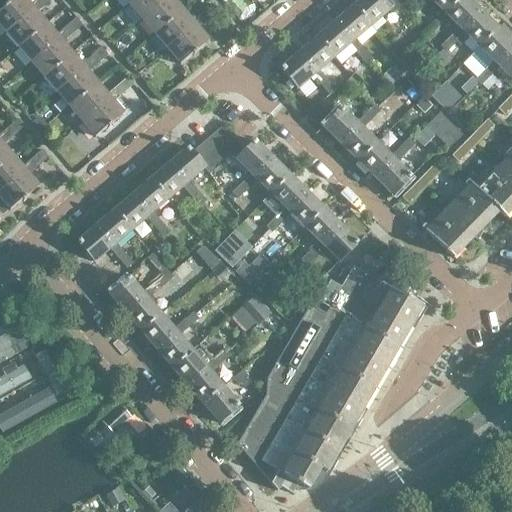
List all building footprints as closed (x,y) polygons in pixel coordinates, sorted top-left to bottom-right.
[(13,0),(0,11),(0,28),(4,34),(34,9),(37,12),(47,4),(43,0),(37,0),(31,5),(26,0),(13,0)] [(134,0),(129,5),(141,20),(165,0),(134,0)] [(165,0),(141,20),(154,35),(183,11),(173,0),(165,0)] [(245,12),(234,0),(229,6),(239,17),(245,12)] [(400,6),(394,0),(361,0),(353,7),(370,27),(388,12),(391,14),(400,6)] [(429,0),(444,14),(457,0),(429,0)] [(479,12),(467,0),(457,0),(444,14),(458,28),(449,38),(455,43),(456,42),(464,34),(461,31),(479,12)] [(218,13),(212,5),(202,14),(208,21),(218,13)] [(353,7),(335,23),(351,42),(349,45),(357,55),(364,49),(355,39),(370,27),(353,7)] [(34,9),(4,34),(17,49),(47,24),(37,12),(34,9)] [(183,11),(154,35),(166,50),(195,26),(198,29),(208,21),(202,14),(192,22),(183,11)] [(479,12),(461,31),(464,34),(456,42),(460,46),(468,37),(478,48),(497,29),(479,12)] [(82,26),(76,19),(66,27),(72,34),(82,26)] [(335,23),(316,38),(333,58),(349,45),(351,42),(335,23)] [(47,24),(17,49),(30,64),(59,38),(63,42),(72,34),(66,27),(57,35),(47,24)] [(195,26),(166,50),(179,65),(208,41),(198,29),(195,26)] [(478,48),(470,56),(484,71),(484,72),(489,77),(498,68),(495,65),(511,47),(511,44),(497,29),(478,48)] [(63,42),(59,38),(30,64),(42,79),(72,53),(63,42)] [(333,58),(316,38),(298,53),(315,73),(312,76),(321,86),(328,80),(325,77),(339,64),(333,58)] [(449,38),(440,47),(446,52),(455,43),(449,38)] [(511,47),(495,65),(498,68),(511,81),(511,47)] [(107,56),(101,49),(92,57),(98,64),(107,56)] [(372,59),(364,49),(357,55),(366,65),(372,59)] [(72,53),(42,79),(55,94),(85,68),(88,72),(98,64),(92,57),(82,65),(72,53)] [(315,73),(298,53),(279,69),(296,89),(312,76),(315,73)] [(408,70),(400,61),(383,76),(391,85),(408,70)] [(85,68),(55,94),(68,109),(97,83),(88,72),(85,68)] [(489,77),(484,72),(475,81),(480,86),(489,77)] [(132,86),(127,78),(117,87),(123,94),(132,86)] [(336,90),(328,80),(321,86),(330,96),(336,90)] [(447,80),(431,95),(446,110),(461,96),(447,80)] [(97,83),(68,109),(80,124),(110,98),(113,102),(123,94),(117,87),(107,95),(97,83)] [(358,96),(354,92),(347,99),(351,103),(358,96)] [(511,94),(498,109),(504,116),(511,108),(511,94)] [(110,98),(80,124),(93,139),(123,114),(113,102),(110,98)] [(431,107),(424,99),(416,106),(424,114),(431,107)] [(374,105),(364,115),(370,121),(380,110),(374,105)] [(323,129),(340,146),(359,128),(361,130),(370,121),(364,115),(355,124),(341,111),(323,129)] [(462,135),(440,113),(426,127),(449,149),(462,135)] [(487,120),(469,138),(476,145),(494,127),(487,120)] [(22,129),(16,122),(6,130),(12,137),(22,129)] [(340,146),(357,163),(375,145),(361,130),(359,128),(340,146)] [(240,147),(222,129),(215,135),(232,154),(240,147)] [(0,143),(2,146),(12,137),(6,130),(0,135),(0,143)] [(232,154),(215,135),(208,141),(223,159),(229,154),(230,155),(232,154)] [(409,138),(398,149),(404,155),(415,144),(409,138)] [(469,138),(451,157),(459,164),(476,145),(469,138)] [(223,159),(208,141),(200,148),(215,166),(223,159)] [(0,143),(0,166),(12,157),(2,146),(0,143)] [(240,147),(232,154),(230,155),(250,175),(254,178),(272,160),(255,143),(246,153),(240,147)] [(357,163),(374,180),(392,161),(395,164),(404,155),(398,149),(389,158),(375,145),(357,163)] [(215,166),(200,148),(193,153),(188,148),(169,164),(187,184),(182,188),(191,198),(198,192),(189,182),(205,169),(208,172),(215,166)] [(47,158),(41,151),(31,160),(38,167),(47,158)] [(471,186),(499,213),(504,219),(511,210),(511,152),(478,187),(474,184),(471,186)] [(12,157),(0,166),(0,192),(24,172),(28,176),(38,167),(31,160),(21,168),(12,157)] [(254,178),(250,175),(241,184),(247,190),(256,181),(271,195),(289,177),(272,160),(254,178)] [(392,161),(374,180),(391,197),(410,178),(395,164),(392,161)] [(437,162),(419,181),(425,187),(444,168),(437,162)] [(169,164),(151,179),(168,200),(182,188),(187,184),(169,164)] [(24,172),(0,192),(0,200),(9,211),(37,187),(28,176),(24,172)] [(289,177),(271,195),(284,209),(288,212),(306,194),(289,177)] [(151,179),(133,195),(150,215),(146,219),(154,229),(161,223),(153,213),(168,200),(151,179)] [(419,181),(402,198),(408,204),(425,187),(419,181)] [(433,208),(420,222),(424,226),(422,229),(445,252),(444,253),(447,255),(448,254),(453,259),(472,240),(477,242),(481,234),(480,233),(499,213),(471,186),(466,182),(463,185),(466,188),(455,200),(440,215),(433,208)] [(247,190),(241,184),(231,194),(237,200),(247,190)] [(206,202),(198,192),(191,198),(200,207),(206,202)] [(306,194),(288,212),(284,209),(275,218),(281,224),(291,215),(305,229),(323,211),(306,194)] [(133,195),(114,211),(131,231),(146,219),(150,215),(133,195)] [(96,226),(113,247),(109,250),(118,259),(124,254),(116,244),(131,231),(114,211),(96,226)] [(305,229),(318,242),(322,246),(340,228),(323,211),(305,229)] [(281,224),(275,218),(266,227),(272,233),(281,224)] [(170,233),(161,223),(154,229),(163,238),(170,233)] [(94,263),(109,250),(113,247),(96,226),(77,243),(94,263)] [(322,246),(318,242),(309,252),(315,258),(324,249),(339,264),(358,245),(340,228),(322,246)] [(233,236),(218,251),(229,263),(244,247),(233,236)] [(204,248),(201,248),(196,252),(212,270),(220,264),(204,248)] [(315,258),(309,252),(300,261),(306,267),(315,258)] [(124,254),(118,259),(127,270),(133,264),(124,254)] [(146,277),(158,291),(168,283),(167,282),(173,278),(153,254),(147,259),(151,265),(147,268),(151,273),(146,277)] [(248,267),(244,263),(235,272),(249,286),(269,265),(260,255),(248,267)] [(378,283),(354,268),(352,267),(340,288),(409,328),(421,307),(408,300),(409,299),(403,295),(403,297),(390,290),(398,278),(385,271),(378,283)] [(109,295),(125,314),(145,296),(148,299),(158,291),(152,285),(142,293),(129,278),(109,295)] [(330,282),(318,302),(328,308),(398,348),(409,328),(340,288),(330,282)] [(145,296),(125,314),(140,332),(161,315),(148,299),(145,296)] [(255,296),(231,318),(244,332),(269,311),(255,296)] [(309,305),(301,320),(386,369),(398,348),(328,308),(325,314),(309,305)] [(189,328),(199,319),(193,313),(183,321),(189,328)] [(161,315),(140,332),(156,350),(176,333),(179,336),(189,328),(183,321),(173,329),(161,315)] [(26,318),(16,324),(23,336),(33,330),(26,318)] [(265,396),(237,445),(277,490),(280,487),(291,494),(297,484),(302,486),(314,465),(326,472),(386,369),(301,320),(266,379),(265,396)] [(176,333),(156,350),(171,368),(192,351),(179,336),(176,333)] [(192,351),(171,368),(187,387),(207,369),(210,373),(220,364),(214,358),(212,360),(199,345),(192,351)] [(220,364),(230,356),(224,349),(214,358),(220,364)] [(45,350),(34,356),(45,375),(55,370),(45,350)] [(4,374),(0,375),(0,393),(31,377),(22,360),(2,371),(4,374)] [(207,369),(187,387),(202,405),(223,387),(210,373),(207,369)] [(56,370),(45,376),(56,396),(67,390),(56,370)] [(242,371),(232,379),(237,385),(247,377),(242,371)] [(223,387),(202,405),(218,424),(239,406),(223,387)] [(0,427),(1,429),(58,404),(51,388),(0,410),(0,427)] [(0,401),(0,411),(25,398),(21,391),(0,401)] [(216,511),(203,498),(187,511),(216,511)]
